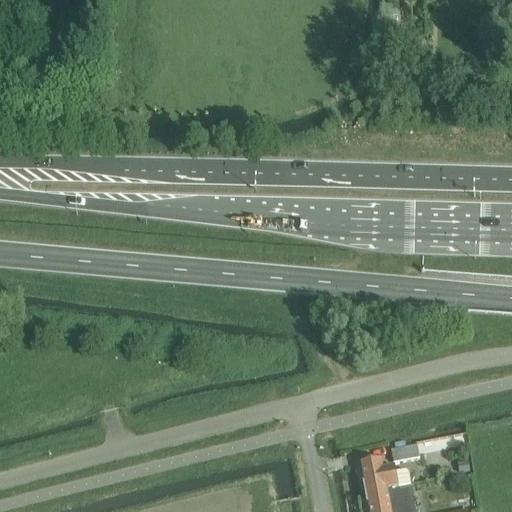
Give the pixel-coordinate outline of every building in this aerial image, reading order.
[(406,54),(422,54),(422,42),(406,42),(406,54)] [(461,74),(451,74),(452,88),(461,87),(461,74)] [(394,445),(395,453),(392,453),(395,467),(420,462),(418,451),(441,447),(440,438),(416,443),(415,441),(394,445)] [(361,468),(366,497),(411,488),(409,475),(406,473),(396,475),(395,471),(382,473),(381,464),(361,468)] [(468,464),(458,465),(460,476),(469,475),(468,464)] [(415,511),(412,491),(411,488),(366,497),(369,511),(415,511)]
